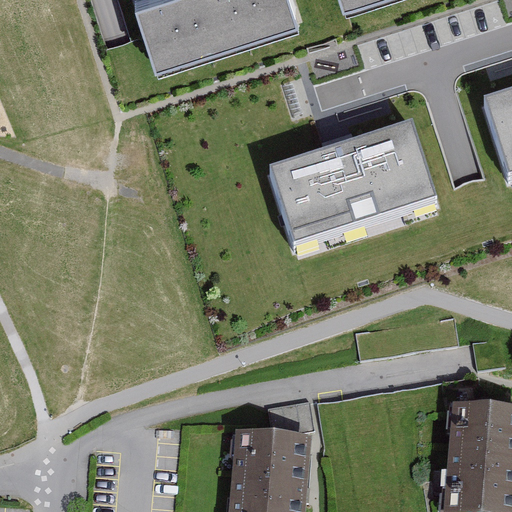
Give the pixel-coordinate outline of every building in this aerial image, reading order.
[(296,0),(167,0),(144,7),(164,68),(304,23),(296,0)] [(345,0),(348,9),(375,0),(345,0)] [(511,99),(487,108),(507,169),(511,166),(511,99)] [(421,147),(280,192),(299,253),(440,208),(421,147)] [(455,318),(358,328),(361,353),(457,343),(455,318)] [(306,406),(272,407),(273,427),(307,425),(306,406)] [(511,511),(511,420),(457,415),(447,511),(511,511)] [(307,511),(314,448),(240,441),(233,511),(307,511)]
